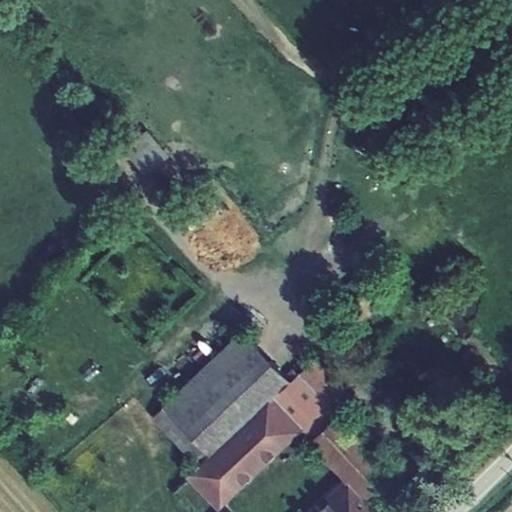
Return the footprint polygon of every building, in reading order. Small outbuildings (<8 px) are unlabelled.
[(195,132),(181,117),(170,127),(184,142),(195,132)] [(170,155),(149,129),(127,147),(148,173),(170,155)] [(371,288),(373,290),(377,287),(373,282),(377,278),(368,267),(346,284),(357,298),(371,288)] [(373,290),(371,288),(357,298),(349,306),(361,321),(384,303),(373,290)] [(292,380),(243,329),(164,404),(165,405),(209,454),(211,455),(292,380)] [(197,465),(187,475),(219,510),(248,482),(246,480),(251,476),(253,478),(272,460),(270,458),(275,453),(277,455),(302,432),(310,441),(311,440),(342,412),(333,403),(348,389),(317,357),(292,380),(211,455),(209,454),(197,465)] [(209,454),(165,405),(152,418),(197,465),(209,454)] [(342,412),(311,440),(344,479),(309,511),(386,511),(370,496),(398,468),(344,410),(342,412)]
